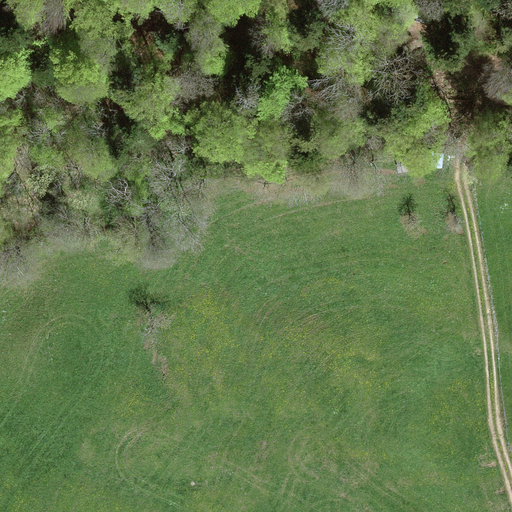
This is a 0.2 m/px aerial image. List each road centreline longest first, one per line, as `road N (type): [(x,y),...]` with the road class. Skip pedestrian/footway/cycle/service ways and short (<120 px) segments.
road 1 (track): [(511,483),(460,167),(484,116),(488,78),(466,46)]
road 2 (track): [(98,0),(466,46)]
